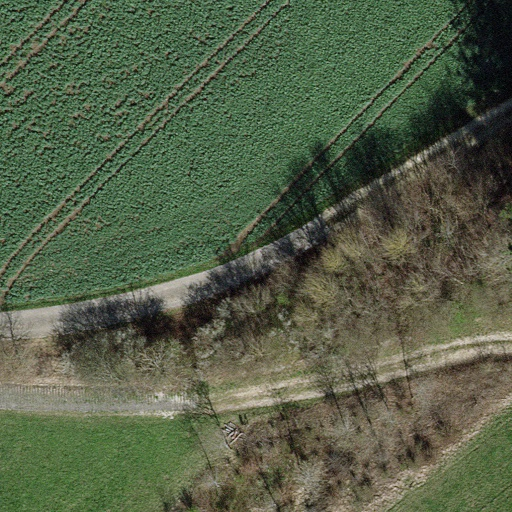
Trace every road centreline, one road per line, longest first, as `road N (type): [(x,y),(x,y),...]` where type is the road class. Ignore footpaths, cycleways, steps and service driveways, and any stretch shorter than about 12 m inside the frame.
road 1 (track): [(0,326),(217,298),(511,115)]
road 2 (track): [(0,393),(169,395),(390,368),(483,343),(511,346)]
